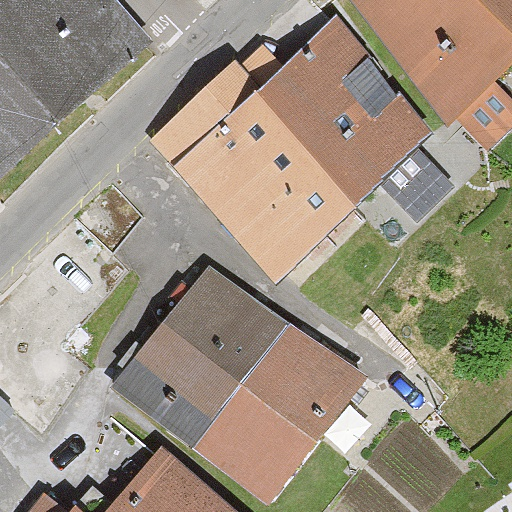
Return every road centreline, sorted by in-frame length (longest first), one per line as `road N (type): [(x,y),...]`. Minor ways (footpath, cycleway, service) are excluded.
road 1 (residential): [(107,146),(182,228),(165,271),(65,438),(5,511)]
road 2 (tertiary): [(0,250),(107,146)]
road 3 (tertiary): [(107,146),(201,55)]
